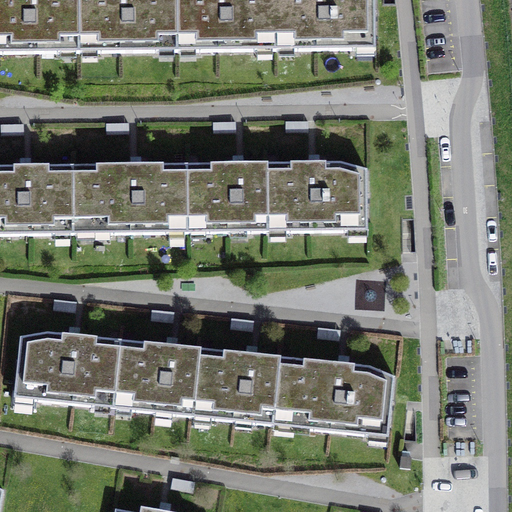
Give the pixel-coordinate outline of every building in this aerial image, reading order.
[(0,0),(0,54),(60,54),(60,44),(79,44),(78,0),(0,0)] [(159,43),(177,43),(176,0),(78,0),(79,44),(98,44),(98,53),(159,53),(159,43)] [(257,42),(275,42),(274,0),(176,0),(177,43),(196,43),(196,52),(257,52),(257,42)] [(274,0),(275,42),(294,41),(294,51),(355,50),(355,41),(377,41),(375,0),(274,0)] [(269,234),(268,223),(268,172),(268,165),(241,165),(198,166),(199,173),(187,173),(187,225),(206,224),(206,234),(230,234),(230,225),(247,224),(247,234),(269,234)] [(268,172),(268,223),(286,223),(286,233),(347,233),(347,223),(367,223),(367,172),(341,165),(312,165),(279,166),(279,172),(268,172)] [(169,225),(187,225),(187,173),(175,173),(175,166),(132,166),(72,167),(72,174),(73,226),(110,225),(110,235),(169,234),(169,225)] [(0,236),(55,236),(55,226),(73,226),(72,174),(61,175),(61,168),(25,168),(0,168),(0,236)] [(114,400),(120,350),(108,348),(109,340),(76,337),(48,334),(20,339),(14,389),(35,392),(34,402),(96,409),(97,398),(114,400)] [(194,408),(200,358),(201,350),(175,346),(132,342),(131,351),(120,350),(114,400),(133,402),(132,412),(156,415),(157,405),(174,407),(173,417),(193,419),(194,408)] [(275,417),(281,359),(254,355),(212,351),(211,359),(200,358),(194,408),(213,410),(212,420),(235,423),(236,413),(253,415),(252,425),(273,427),(275,417)] [(368,437),(369,427),(390,430),(395,379),(370,369),(340,365),(281,359),(275,417),(311,421),(310,431),(368,437)]
